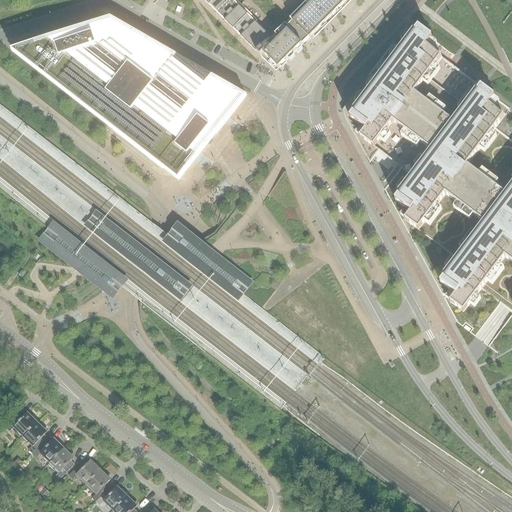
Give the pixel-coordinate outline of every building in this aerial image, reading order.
[(213,0),(209,5),(209,6),(213,10),(217,13),(229,0),(213,0)] [(236,0),(229,0),(217,13),(217,14),(222,18),(225,21),(241,5),(236,0)] [(272,39),(257,53),(262,58),(262,59),(268,65),(276,72),(279,69),(312,37),(348,0),(310,0),(288,23),(287,23),(280,30),(277,33),(272,39)] [(241,5),(225,21),(226,22),(230,26),(233,30),(250,13),(241,5)] [(250,13),(233,30),(234,30),(238,34),(241,38),(256,23),(258,22),(250,13)] [(180,182),(195,163),(211,142),(247,96),(112,19),(103,22),(13,52),(149,158),(174,178),(180,182)] [(256,23),(241,38),(242,38),(249,46),(264,31),(256,23)] [(356,112),(350,119),(363,129),(364,128),(366,130),(360,138),(373,149),(375,147),(393,123),(405,131),(401,136),(411,144),(417,149),(421,144),(422,145),(432,153),(414,177),(395,201),(411,213),(405,220),(418,231),(445,195),(485,225),(440,283),(456,295),(450,303),(463,313),(505,258),(511,263),(511,188),(507,196),(482,177),(468,166),(495,129),(496,129),(504,117),(489,106),(495,98),(494,97),(482,88),(481,88),(466,108),(427,78),(442,58),(427,46),(432,39),(419,29),(418,28),(418,29),(417,30),(418,30),(395,60),(388,54),(389,52),(388,51),(386,54),(379,63),(377,65),(374,69),(370,74),(368,78),(360,88),(351,100),(350,101),(356,105),(353,109),(356,112)] [(264,31),(249,46),(250,46),(254,50),(257,53),(272,39),(264,31)] [(195,288),(99,213),(93,219),(88,226),(184,302),(189,295),(195,288)] [(56,222),(41,242),(116,301),(131,282),(56,222)] [(179,226),(164,245),(240,304),(255,285),(179,226)] [(297,390),(309,374),(289,360),(287,362),(281,357),(273,368),(279,372),(277,375),(297,390)] [(28,413),(25,416),(19,411),(4,426),(9,432),(14,428),(23,437),(37,423),(28,413)] [(47,432),(37,423),(23,437),(32,446),(28,450),(32,454),(48,439),(44,435),(47,432)] [(52,442),(48,439),(32,454),(36,458),(40,454),(50,463),(64,449),(54,440),(52,442)] [(71,461),(74,458),(64,449),(50,463),(59,472),(54,476),(59,481),(74,465),(71,461)] [(100,471),(93,464),(91,461),(88,464),(84,461),(69,477),(73,481),(77,476),(86,485),(100,471)] [(110,480),(100,471),(86,485),(96,494),(92,499),(95,502),(111,487),(107,483),(110,480)] [(0,511),(10,509),(3,492),(0,485),(0,511)] [(118,487),(115,490),(111,487),(95,502),(100,507),(104,502),(113,511),(127,497),(118,487)] [(45,489),(40,494),(45,498),(50,493),(45,489)] [(137,506),(127,497),(113,511),(114,511),(136,511),(134,509),(137,506)]
